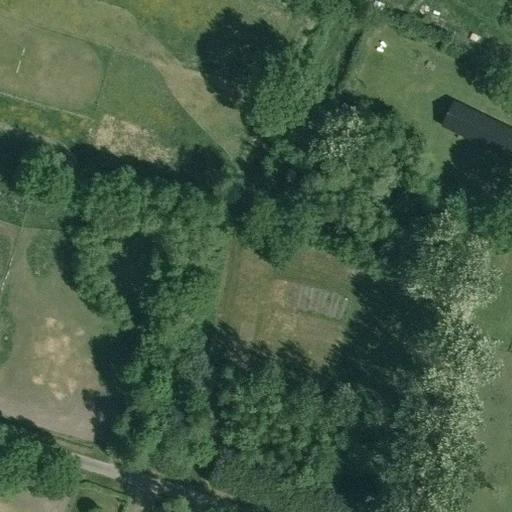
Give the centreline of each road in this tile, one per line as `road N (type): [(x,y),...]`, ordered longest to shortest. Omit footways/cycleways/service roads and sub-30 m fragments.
road 1 (unknown): [(414,511),(511,215)]
road 2 (unclassified): [(150,511),(0,463)]
